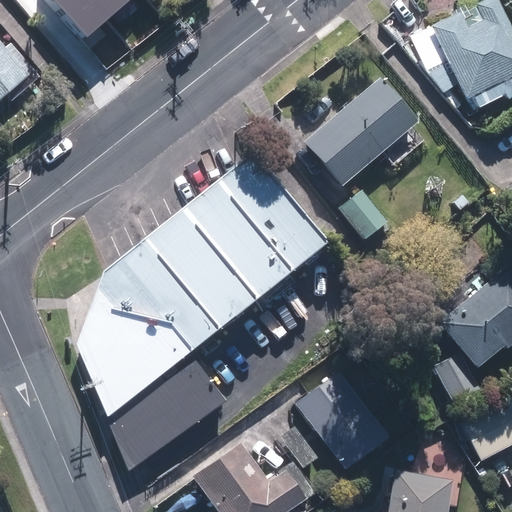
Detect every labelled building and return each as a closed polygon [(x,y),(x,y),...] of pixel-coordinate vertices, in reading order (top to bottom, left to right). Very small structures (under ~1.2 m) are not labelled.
[(46,0),(83,41),(110,17),(95,0),(46,0)] [(95,0),(110,17),(129,0),(95,0)] [(511,83),(511,11),(507,0),(498,0),(441,24),(473,100),(511,83)] [(0,35),(0,91),(28,68),(0,35)] [(342,176),(417,119),(388,80),(312,136),(342,176)] [(246,152),(97,271),(69,343),(99,419),(315,246),(246,152)] [(511,154),(503,162),(511,173),(511,154)] [(357,194),(334,211),(358,243),(381,225),(357,194)] [(440,314),(475,360),(511,331),(511,268),(508,263),(440,314)] [(187,366),(105,425),(123,472),(216,405),(187,366)] [(340,368),(301,397),(353,464),(391,435),(340,368)] [(258,427),(194,476),(221,511),(280,511),(307,492),(258,427)] [(292,430),(275,442),(297,472),(314,460),(292,430)] [(449,511),(453,479),(403,474),(398,511),(449,511)]
